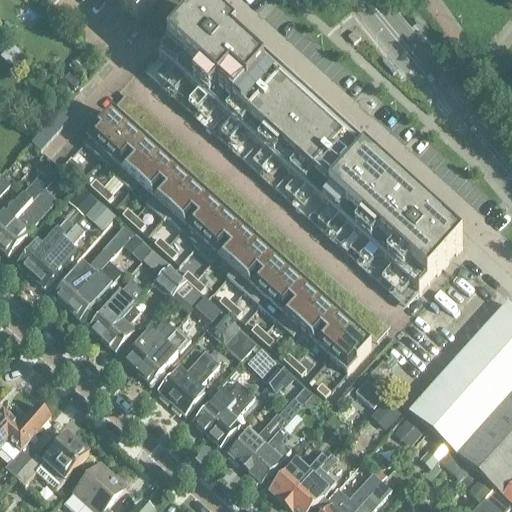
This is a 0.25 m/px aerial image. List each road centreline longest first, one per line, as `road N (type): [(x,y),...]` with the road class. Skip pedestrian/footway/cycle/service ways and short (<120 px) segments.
road 1 (residential): [(511,264),(224,0)]
road 2 (residential): [(221,511),(0,311)]
